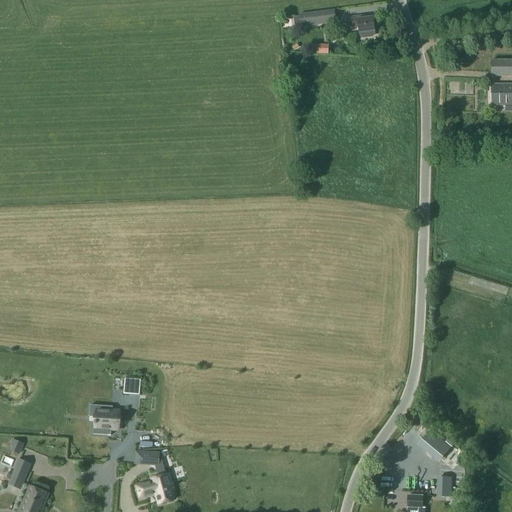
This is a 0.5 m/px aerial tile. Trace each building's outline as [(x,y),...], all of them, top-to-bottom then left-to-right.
[(333,9),(299,14),(301,26),(327,22),(325,10),(333,9),(333,10),(334,10),(333,9)] [(361,17),(346,19),(347,29),(359,27),(360,33),(366,32),(366,35),(369,37),(373,36),(375,34),(374,31),(375,31),(375,26),(377,26),(378,25),(377,19),(375,18),(373,18),(373,17),(361,19),(361,17)] [(311,47),(311,54),(320,55),(320,47),(311,47)] [(511,60),(492,60),(492,78),(511,77),(511,60)] [(511,84),(491,85),(491,106),(511,106),(511,84)] [(501,301),(505,284),(436,266),(433,279),(438,280),(437,284),(501,301)] [(24,387),(26,426),(86,424),(85,385),(24,387)] [(122,433),(123,421),(120,421),(120,416),(112,416),(112,417),(97,416),(96,433),(111,433),(111,435),(119,435),(119,432),(122,433)] [(87,428),(26,429),(27,438),(57,437),(57,443),(62,443),(62,449),(77,449),(77,441),(87,440),(87,428)] [(429,432),(418,445),(438,461),(449,448),(429,432)] [(162,466),(162,453),(137,452),(136,465),(162,466)] [(29,465),(18,461),(9,485),(20,489),(29,465)] [(176,491),(174,482),(172,483),(170,475),(168,475),(166,468),(158,470),(161,477),(154,479),(154,481),(138,486),(141,499),(158,494),(161,505),(177,500),(174,492),(176,491)] [(448,496),(448,477),(436,477),(436,496),(448,496)] [(39,511),(47,493),(28,485),(17,511),(39,511)] [(415,511),(416,508),(422,508),(422,496),(407,496),(406,511),(415,511)]
